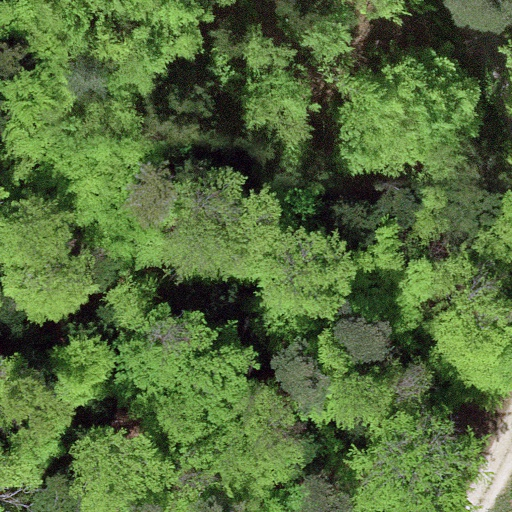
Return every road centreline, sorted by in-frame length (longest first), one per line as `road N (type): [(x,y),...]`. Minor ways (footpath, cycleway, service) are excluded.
road 1 (track): [(511,359),(303,486),(231,511)]
road 2 (track): [(451,0),(476,27),(511,112)]
